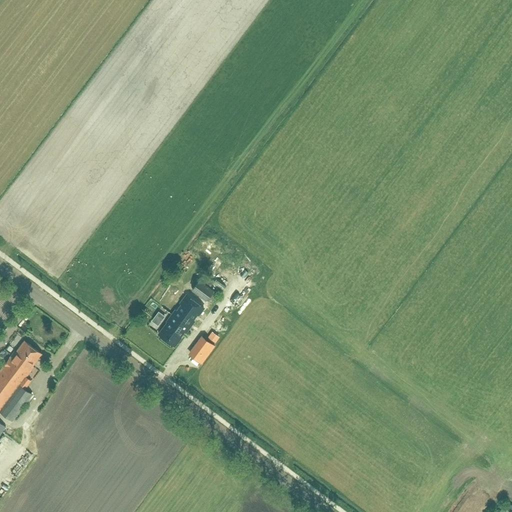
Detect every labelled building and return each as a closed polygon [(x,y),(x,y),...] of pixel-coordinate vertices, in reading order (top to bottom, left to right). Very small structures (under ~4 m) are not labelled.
[(212,279),(204,273),(200,279),(192,289),(206,300),(206,299),(212,304),(219,295),(213,290),(214,289),(208,285),(212,279)] [(203,308),(187,295),(180,303),(182,306),(178,310),(176,309),(172,314),(189,327),(194,320),(193,318),(196,314),(198,315),(203,308)] [(149,299),(140,312),(146,316),(154,303),(149,299)] [(165,315),(159,310),(152,320),(158,324),(165,315)] [(174,346),(189,327),(172,314),(158,334),(174,346)] [(9,348),(15,340),(9,335),(3,343),(9,348)] [(203,336),(194,348),(190,354),(201,362),(206,357),(214,345),(203,336)] [(373,339),(365,344),(374,358),(381,354),(373,339)] [(31,365),(41,353),(25,341),(14,355),(13,354),(0,371),(0,411),(12,420),(31,394),(24,388),(31,380),(25,376),(33,366),(31,365)]
